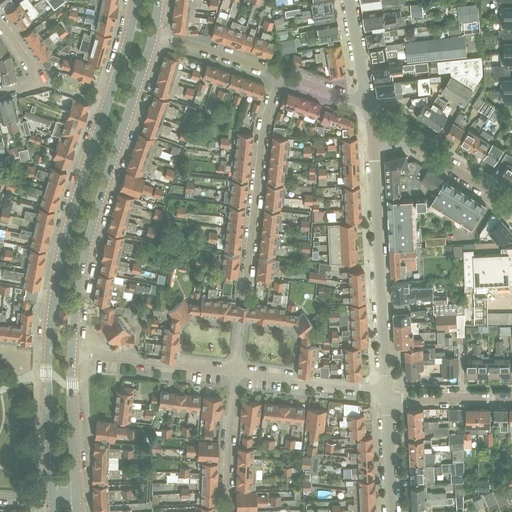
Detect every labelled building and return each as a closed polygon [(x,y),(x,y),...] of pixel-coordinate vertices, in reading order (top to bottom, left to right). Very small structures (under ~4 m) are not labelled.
[(6,11),(12,19),(32,5),(30,2),(28,0),(21,0),(19,2),(6,11)] [(65,0),(53,0),(50,3),(54,9),(66,0),(65,0)] [(95,4),(94,9),(100,10),(116,14),(118,4),(97,0),(89,0),(89,3),(95,4)] [(185,0),(174,0),(174,8),(195,11),(195,6),(202,7),(202,2),(185,0)] [(293,15),(334,8),(334,7),(333,8),(332,6),(334,6),(332,0),(321,0),(310,2),(311,7),(299,9),(299,8),(285,10),(286,16),(293,15)] [(396,0),(361,0),(363,10),(382,7),(382,2),(397,0),(396,0)] [(511,0),(498,0),(499,6),(500,6),(500,17),(511,17),(511,5),(511,0)] [(422,3),(410,4),(411,17),(423,16),(422,3)] [(38,13),(32,5),(12,19),(18,27),(38,13)] [(54,12),(59,17),(63,13),(59,8),(54,12)] [(174,8),(173,17),(189,20),(200,21),(200,17),(194,16),(195,11),(174,8)] [(308,22),(328,19),(336,18),(334,10),(333,10),(333,8),(334,8),(293,15),(295,23),(301,22),(300,19),(307,17),(308,22)] [(116,14),(100,10),(94,9),(93,14),(87,13),(86,17),(114,23),(116,14)] [(363,12),(365,21),(383,18),(396,16),(408,14),(407,9),(384,14),(383,9),(363,12)] [(478,9),(458,11),(459,22),(479,20),(478,9)] [(408,14),(396,16),(383,18),(365,21),(366,30),(374,29),(386,28),(392,27),(394,24),(406,22),(405,18),(408,18),(408,14)] [(210,37),(219,40),(224,26),(227,19),(217,16),(215,22),(210,37)] [(85,22),(91,23),(90,28),(111,32),(113,24),(114,24),(114,23),(86,17),(85,22)] [(189,20),(173,17),(171,27),(174,27),(173,32),(186,34),(198,35),(198,29),(188,28),(189,20)] [(511,17),(500,17),(500,29),(499,29),(499,35),(503,35),(511,35),(511,29),(511,28),(511,17)] [(479,20),(462,22),(463,35),(480,33),(479,20)] [(233,21),(230,28),(224,26),(219,40),(229,43),(236,22),(233,21)] [(301,37),(306,36),(338,30),(337,30),(336,28),(338,28),(336,21),(315,24),(316,29),(300,32),(301,37)] [(239,46),(243,32),(246,25),(236,22),(229,43),(239,46)] [(40,35),(37,31),(43,27),(40,23),(22,36),(27,44),(40,35)] [(56,30),(59,34),(66,29),(64,27),(62,25),(56,30)] [(251,28),(249,34),(243,32),(239,46),(248,50),(253,36),(255,30),(251,28)] [(66,29),(59,34),(62,38),(69,33),(66,29)] [(83,37),(93,40),(109,45),(111,35),(91,29),(90,34),(84,33),(83,37)] [(287,29),(276,31),(277,40),(288,38),(287,29)] [(378,31),(367,33),(369,44),(386,41),(392,40),(394,39),(393,35),(398,33),(397,29),(378,31)] [(316,44),(319,43),(332,41),(340,39),(338,32),(337,32),(337,31),(338,30),(306,36),(301,37),(302,42),(308,41),(308,43),(312,42),(315,42),(316,44)] [(260,54),(265,39),(267,34),(263,32),(261,38),(255,36),(250,50),(260,54)] [(265,39),(260,54),(269,57),(274,43),(269,41),(271,35),(267,34),(265,39)] [(33,52),(45,44),(52,39),(49,35),(43,40),(40,35),(27,44),(33,52)] [(464,35),(405,42),(406,50),(408,61),(466,55),(464,35)] [(503,53),(511,52),(511,41),(511,42),(511,35),(503,35),(503,53)] [(83,58),(88,59),(103,64),(109,45),(93,40),(83,37),(79,51),(84,52),(83,58)] [(52,39),(45,44),(33,52),(39,60),(51,52),(48,48),(55,43),(52,39)] [(397,51),(406,50),(405,42),(400,43),(399,42),(388,44),(369,47),(372,60),(388,57),(386,51),(396,49),(397,51)] [(315,53),(315,57),(342,52),(340,43),(332,45),(319,47),(320,52),(315,53)] [(71,45),(68,44),(59,50),(68,53),(71,45)] [(164,55),(161,64),(177,69),(180,59),(183,60),(185,56),(181,55),(168,51),(167,55),(164,55)] [(323,66),(328,65),(344,62),(342,52),(315,57),(316,61),(322,60),(323,66)] [(511,52),(503,53),(501,53),(501,65),(499,65),(499,72),(511,71),(511,52)] [(0,68),(12,66),(10,54),(0,56),(0,68)] [(474,89),(483,74),(482,55),(438,60),(439,71),(451,70),(451,76),(443,90),(465,104),(474,89)] [(63,59),(62,63),(91,73),(94,64),(75,58),(74,62),(63,59)] [(44,67),(49,68),(52,61),(45,59),(41,62),(44,67)] [(427,61),(415,62),(416,69),(416,71),(428,69),(427,61)] [(344,62),(328,65),(330,72),(331,78),(344,76),(343,72),(345,71),(344,62)] [(415,62),(376,67),(373,68),(375,79),(386,78),(393,77),(392,72),(416,69),(415,62)] [(89,81),(91,73),(62,63),(60,67),(71,71),(70,75),(77,78),(83,80),(83,79),(89,81)] [(188,72),(177,69),(161,64),(159,73),(179,79),(180,74),(186,76),(188,72)] [(202,77),(213,81),(218,68),(207,64),(202,77)] [(15,77),(12,66),(0,68),(0,73),(2,80),(15,77)] [(218,68),(213,81),(225,85),(229,72),(218,68)] [(159,73),(156,82),(182,91),(183,86),(177,85),(179,79),(159,73)] [(227,86),(238,90),(243,77),(231,73),(227,86)] [(238,90),(249,94),(254,81),(243,77),(238,90)] [(429,77),(418,78),(419,94),(430,93),(430,83),(429,77)] [(501,90),(511,89),(511,78),(501,78),(501,90)] [(249,94),(262,99),(265,90),(262,89),(264,84),(254,81),(249,94)] [(395,81),(383,82),(377,83),(377,82),(376,83),(378,95),(396,93),(400,93),(399,85),(397,86),(397,82),(395,82),(395,81)] [(182,91),(156,82),(153,92),(173,98),(175,93),(181,95),(182,91)] [(485,99),(485,87),(472,105),(478,109),(485,99)] [(511,89),(501,90),(501,102),(511,101),(511,89)] [(291,114),(293,110),(298,96),(287,93),(286,97),(284,96),(281,105),(288,108),(287,112),(291,114)] [(60,108),(68,111),(85,117),(87,111),(86,110),(88,104),(74,99),(69,96),(66,95),(64,101),(63,101),(60,108)] [(152,103),(150,102),(149,103),(177,113),(178,109),(167,105),(169,100),(154,95),(152,103)] [(428,121),(442,98),(437,95),(431,105),(425,102),(426,100),(426,99),(426,96),(411,98),(412,102),(408,109),(417,114),(417,115),(417,116),(422,119),(422,120),(423,118),(428,121)] [(304,114),(309,100),(298,96),(293,110),(304,114)] [(13,98),(5,100),(12,131),(16,130),(14,119),(18,118),(13,98)] [(447,101),(442,98),(428,121),(432,124),(434,125),(433,126),(438,130),(439,128),(439,129),(444,122),(447,116),(441,112),(447,101)] [(12,131),(5,100),(0,101),(0,116),(1,122),(6,121),(9,132),(12,131)] [(309,100),(304,114),(316,118),(320,104),(309,100)] [(489,117),(495,107),(485,101),(479,110),(489,117)] [(149,105),(146,112),(163,118),(164,114),(175,117),(177,113),(149,103),(149,105)] [(258,111),(260,104),(255,103),(251,116),(256,117),(258,111)] [(185,111),(186,111),(194,115),(197,108),(187,105),(185,111)] [(56,120),(64,123),(80,129),(82,123),(83,123),(85,117),(68,111),(60,108),(56,120)] [(25,109),(23,114),(48,123),(50,118),(34,112),(30,111),(25,109)] [(343,134),(345,133),(353,133),(352,122),(350,119),(324,110),(322,118),(320,122),(327,124),(328,122),(343,127),(343,134)] [(194,115),(186,111),(183,120),(191,123),(194,115)] [(143,121),(145,122),(170,131),(172,127),(161,123),(163,118),(146,112),(143,121)] [(459,112),(449,128),(446,133),(452,136),(451,137),(455,140),(456,139),(457,140),(465,126),(461,124),(464,119),(463,118),(465,115),(459,112)] [(303,119),(297,117),(295,124),(301,126),(303,119)] [(59,136),(75,142),(80,129),(64,123),(56,120),(52,134),(59,136)] [(170,131),(145,122),(142,131),(156,137),(158,131),(169,135),(170,131)] [(274,126),(273,133),(284,136),(286,128),(274,126)] [(309,135),(316,134),(316,126),(308,126),(309,135)] [(461,142),(471,148),(479,135),(469,129),(466,133),(461,142)] [(30,133),(28,140),(39,144),(42,137),(30,133)] [(139,133),(136,142),(161,151),(163,147),(157,145),(159,140),(139,133)] [(235,139),(235,143),(252,145),(253,135),(238,133),(237,140),(235,139)] [(480,134),(479,135),(471,148),(476,152),(476,153),(480,156),(481,155),(482,155),(490,142),(484,138),(485,137),(480,134)] [(59,136),(55,149),(72,155),(74,149),(73,148),(75,142),(59,136)] [(289,139),(273,137),(272,149),(290,151),(290,145),(288,145),(289,139)] [(357,148),(357,138),(342,138),(342,144),(340,144),(340,149),(357,148)] [(161,151),(136,142),(133,151),(153,158),(154,153),(160,155),(161,151)] [(504,149),(493,142),(484,156),(495,163),(504,149)] [(236,150),(236,155),(251,157),(252,145),(235,143),(234,149),(236,150)] [(180,148),(173,145),(170,153),(178,155),(180,148)] [(19,157),(16,147),(7,149),(9,159),(19,157)] [(27,148),(18,150),(21,160),(30,158),(27,148)] [(357,148),(340,149),(341,155),(343,155),(343,160),(358,159),(357,148)] [(70,161),(72,155),(55,149),(52,158),(57,159),(55,163),(66,167),(69,160),(70,161)] [(272,149),(270,159),(286,160),(287,156),(289,156),(290,151),(272,149)] [(133,151),(130,160),(155,169),(157,165),(151,163),(153,158),(133,151)] [(505,167),(502,173),(501,175),(511,181),(511,155),(506,152),(499,163),(505,167)] [(232,161),(232,165),(249,167),(251,157),(236,155),(235,161),(232,161)] [(391,172),(400,172),(399,169),(409,167),(407,161),(406,155),(386,160),(387,173),(391,173),(391,172)] [(270,159),(269,170),(287,172),(288,167),(285,167),(286,160),(270,159)] [(358,170),(358,161),(358,159),(343,160),(343,166),(341,166),(341,171),(358,170)] [(155,169),(130,160),(126,169),(146,176),(148,171),(153,173),(155,169)] [(399,169),(400,172),(400,193),(428,192),(428,183),(438,189),(444,179),(426,167),(414,160),(407,161),(409,167),(399,169)] [(233,178),(248,179),(249,167),(232,165),(231,171),(234,171),(233,178)] [(49,172),(39,169),(37,169),(36,172),(63,181),(66,172),(51,167),(49,172)] [(287,172),(269,170),(268,181),(284,183),(284,177),(287,178),(287,172)] [(344,183),(351,182),(359,182),(358,170),(341,171),(341,176),(344,176),(344,183)] [(63,181),(36,172),(35,176),(47,180),(45,185),(60,190),(63,181)] [(125,172),(122,181),(151,191),(153,187),(142,183),(144,179),(125,172)] [(388,194),(400,193),(400,172),(391,172),(391,173),(387,173),(388,194)] [(431,200),(473,226),(486,205),(444,179),(438,189),(431,200)] [(229,186),(229,190),(246,192),(247,182),(233,180),(232,186),(229,186)] [(151,191),(122,181),(119,189),(138,196),(140,191),(150,195),(151,191)] [(267,184),(266,195),(284,198),(285,193),(283,192),(283,186),(267,184)] [(44,191),(34,188),(32,187),(31,191),(57,199),(60,190),(45,185),(44,191)] [(359,186),(349,187),(344,187),(344,193),(342,193),(342,199),(345,199),(360,198),(359,186)] [(246,192),(229,190),(228,196),(231,197),(230,203),(245,204),(246,192)] [(57,199),(31,191),(29,194),(41,198),(40,204),(54,208),(57,199)] [(133,197),(118,192),(115,202),(141,209),(142,205),(132,202),(133,197)] [(413,201),(413,197),(397,198),(396,194),(388,194),(391,247),(415,246),(413,201)] [(284,198),(266,195),(265,206),(280,208),(281,203),(284,203),(284,198)] [(415,246),(416,246),(418,246),(418,239),(421,239),(420,227),(417,227),(417,215),(420,215),(419,208),(435,207),(434,209),(444,215),(445,212),(456,219),(454,221),(464,227),(466,225),(471,228),(473,226),(431,200),(431,201),(427,201),(426,196),(417,197),(417,201),(413,201),(415,246)] [(343,209),(360,208),(360,198),(345,199),(345,204),(343,204),(343,209)] [(312,203),(312,199),(304,199),(304,208),(311,208),(311,205),(312,205),(312,203)] [(115,202),(113,211),(128,216),(129,210),(139,213),(141,209),(115,202)] [(226,211),(226,216),(243,218),(245,207),(224,204),(223,211),(226,211)] [(50,229),(54,211),(39,207),(38,213),(25,210),(24,218),(36,221),(37,217),(44,218),(42,228),(50,229)] [(346,221),(348,221),(361,220),(360,208),(343,209),(343,214),(345,214),(346,221)] [(264,210),(263,221),(282,223),(282,218),(279,218),(280,211),(264,210)] [(113,211),(110,220),(135,228),(136,224),(126,221),(128,216),(113,211)] [(324,211),(319,211),(312,211),(313,220),(324,220),(324,211)] [(242,229),(243,218),(226,216),(225,222),(228,222),(227,227),(242,229)] [(48,239),(50,229),(42,228),(44,218),(37,217),(36,221),(33,231),(21,229),(20,233),(48,239)] [(482,227),(480,237),(486,236),(489,231),(498,241),(504,240),(511,233),(511,231),(502,220),(497,224),(489,219),(488,219),(482,227)] [(107,230),(109,230),(123,234),(124,229),(134,232),(135,228),(110,220),(107,230)] [(281,229),(282,223),(263,221),(262,232),(278,234),(278,228),(281,229)] [(328,225),(328,235),(356,233),(356,229),(354,229),(353,224),(328,225)] [(224,233),(223,238),(241,240),(242,229),(227,227),(226,233),(224,233)] [(105,241),(105,242),(132,248),(133,244),(122,242),(124,236),(108,232),(107,241),(105,241)] [(262,232),(261,243),(279,244),(279,240),(277,240),(278,234),(262,232)] [(31,245),(45,248),(48,239),(20,233),(19,236),(32,239),(31,245)] [(357,238),(356,233),(328,235),(329,244),(354,243),(354,238),(357,238)] [(425,237),(426,245),(445,244),(444,236),(425,237)] [(241,240),(223,238),(222,244),(225,244),(224,250),(240,252),(241,240)] [(105,242),(103,251),(120,255),(124,255),(125,250),(131,252),(132,248),(105,242)] [(301,251),(309,252),(310,242),(301,242),(301,251)] [(279,244),(261,243),(259,254),(275,256),(276,249),(278,250),(279,244)] [(329,244),(330,254),(357,253),(357,248),(354,248),(354,243),(329,244)] [(415,246),(391,247),(391,263),(392,263),(392,265),(391,265),(392,275),(407,275),(406,268),(417,268),(416,246),(415,246)] [(511,246),(501,247),(501,253),(474,254),(473,249),(463,249),(466,285),(504,283),(511,282),(511,246)] [(24,247),(23,252),(17,251),(16,255),(43,260),(45,251),(24,247)] [(101,260),(128,266),(129,262),(118,260),(120,255),(103,251),(101,260)] [(309,252),(301,251),(300,261),(309,262),(309,252)] [(213,258),(212,262),(238,265),(239,256),(219,253),(219,259),(213,258)] [(330,264),(347,263),(355,263),(355,257),(358,257),(357,253),(330,254),(330,264)] [(20,266),(27,267),(42,270),(43,260),(16,255),(15,260),(21,261),(20,266)] [(259,258),(258,267),(284,270),(284,266),(278,266),(279,260),(259,258)] [(102,261),(100,270),(116,273),(117,268),(127,270),(128,266),(101,260),(101,261),(102,261)] [(132,267),(140,269),(146,271),(147,266),(133,262),(132,267)] [(230,274),(237,275),(238,265),(212,262),(212,267),(222,268),(221,273),(230,274)] [(317,277),(326,278),(327,274),(325,273),(325,270),(330,271),(331,265),(319,263),(318,272),(317,277)] [(171,265),(168,285),(172,286),(176,266),(171,265)] [(42,270),(27,267),(26,272),(3,268),(2,272),(14,274),(40,279),(42,270)] [(283,275),(284,270),(258,267),(257,277),(256,281),(263,282),(264,278),(272,279),(273,273),(283,275)] [(349,276),(349,281),(364,281),(363,270),(341,271),(342,276),(349,276)] [(40,279),(14,274),(2,272),(1,277),(8,279),(8,278),(24,280),(23,286),(38,288),(40,279)] [(114,275),(98,273),(97,282),(124,287),(125,283),(113,281),(114,275)] [(410,280),(392,281),(393,299),(404,299),(404,298),(407,298),(407,299),(410,299),(410,304),(436,303),(450,302),(450,296),(438,297),(437,285),(415,286),(410,286),(410,280)] [(349,286),(342,286),(342,291),(350,291),(365,290),(364,281),(349,281),(349,286)] [(111,294),(123,297),(124,287),(97,282),(95,292),(111,294)] [(464,324),(465,324),(488,324),(488,312),(488,297),(474,297),(474,285),(464,286),(464,302),(464,314),(464,324)] [(202,298),(200,314),(210,315),(213,289),(209,289),(208,299),(202,298)] [(217,289),(213,289),(210,315),(219,316),(221,301),(216,300),(217,289)] [(350,291),(350,296),(343,296),(343,302),(365,301),(365,290),(350,291)] [(123,297),(111,294),(95,292),(93,301),(109,304),(110,299),(122,301),(123,297)] [(30,330),(33,312),(27,311),(28,304),(29,300),(36,301),(37,296),(25,294),(23,293),(22,300),(23,300),(23,304),(22,312),(19,328),(30,330)] [(267,300),(266,306),(265,322),(274,323),(278,294),(273,293),(272,301),(267,300)] [(278,294),(274,323),(284,324),(287,303),(281,302),(282,294),(278,294)] [(183,299),(176,305),(186,317),(192,313),(198,314),(199,305),(190,304),(188,305),(183,299)] [(234,317),(242,318),(243,306),(231,305),(231,302),(221,301),(219,316),(229,317),(234,317)] [(464,302),(450,302),(436,303),(436,315),(456,314),(464,314),(464,302)] [(331,310),(331,315),(339,315),(348,314),(366,313),(366,303),(346,304),(346,310),(339,310),(339,309),(331,310)] [(100,330),(105,336),(125,320),(122,315),(131,317),(132,308),(118,305),(114,308),(103,307),(102,318),(103,319),(101,321),(97,321),(95,323),(94,326),(96,329),(100,330)] [(171,327),(179,328),(180,322),(186,317),(176,305),(168,311),(173,317),(172,318),(171,327)] [(243,306),(242,318),(251,319),(255,320),(255,321),(265,322),(266,306),(257,305),(257,308),(243,306)] [(152,316),(149,307),(143,309),(146,318),(152,316)] [(67,310),(61,309),(59,321),(66,322),(67,310)] [(427,309),(394,310),(394,322),(411,321),(411,316),(427,315),(427,309)] [(2,310),(2,311),(0,329),(0,337),(9,339),(11,324),(11,319),(6,318),(7,310),(2,310)] [(18,340),(19,328),(22,312),(18,312),(16,325),(11,324),(9,339),(18,340)] [(288,315),(287,324),(293,324),(297,330),(310,320),(304,312),(297,317),(297,316),(288,315)] [(367,324),(366,313),(348,314),(348,319),(347,319),(347,325),(367,324)] [(464,314),(456,314),(436,315),(437,327),(450,327),(450,329),(457,329),(458,336),(465,336),(465,324),(464,324),(464,314)] [(314,317),(310,320),(297,330),(302,335),(301,342),(309,343),(311,334),(310,332),(320,324),(314,317)] [(158,319),(151,318),(150,325),(157,326),(158,319)] [(125,320),(105,336),(110,342),(110,346),(112,349),(114,350),(118,347),(118,344),(120,342),(122,344),(132,345),(134,333),(134,332),(125,320)] [(394,322),(395,335),(403,335),(403,332),(413,332),(419,332),(419,326),(417,326),(417,321),(411,321),(394,322)] [(342,335),(349,334),(367,333),(367,324),(347,325),(347,330),(341,330),(342,335)] [(19,328),(18,340),(18,341),(19,341),(22,343),(25,343),(29,342),(30,342),(30,341),(32,338),(32,335),(31,332),(32,332),(32,330),(30,330),(19,328)] [(164,334),(163,339),(178,340),(179,330),(157,328),(156,333),(164,334)] [(414,339),(413,332),(403,332),(403,335),(395,335),(395,346),(423,345),(422,338),(414,339)] [(368,344),(367,333),(349,334),(349,339),(348,339),(348,345),(368,344)] [(155,343),(154,348),(177,350),(178,340),(163,339),(162,344),(155,343)] [(320,346),(301,344),(299,354),(318,356),(320,346)] [(406,348),(406,358),(435,357),(443,356),(445,356),(445,351),(435,351),(435,346),(406,348)] [(360,347),(344,347),(340,348),(340,353),(338,353),(338,347),(332,348),(332,358),(341,358),(360,357),(360,347)] [(161,353),(161,359),(176,360),(177,350),(154,348),(154,352),(161,353)] [(484,352),(481,352),(478,352),(478,357),(478,375),(489,375),(489,360),(489,357),(489,355),(484,355),(484,352)] [(489,375),(500,375),(499,352),(496,352),(495,352),(495,357),(489,357),(489,360),(489,375)] [(505,352),(503,352),(499,352),(500,375),(511,375),(511,360),(505,360),(505,352)] [(317,367),(318,356),(299,354),(298,364),(317,367)] [(443,371),(443,376),(459,376),(459,356),(454,356),(445,356),(443,356),(443,362),(443,371)] [(343,363),(343,367),(361,367),(360,357),(341,358),(341,363),(343,363)] [(435,362),(435,357),(406,358),(407,376),(419,376),(419,368),(424,368),(424,363),(435,362)] [(467,375),(478,375),(478,357),(473,357),(473,360),(467,360),(467,375)] [(312,371),(320,372),(321,367),(317,367),(298,364),(297,374),(312,376),(312,371)] [(320,377),(328,378),(329,368),(321,367),(320,372),(320,377)] [(346,378),(361,377),(361,367),(343,367),(343,372),(342,372),(342,378),(346,378)] [(132,402),(133,393),(138,394),(138,388),(121,386),(120,391),(117,390),(116,400),(132,402)] [(164,406),(168,407),(170,392),(160,391),(158,405),(158,413),(163,413),(164,406)] [(180,393),(170,392),(168,407),(174,407),(173,414),(177,415),(180,393)] [(183,416),(184,409),(188,409),(190,394),(180,393),(177,415),(183,416)] [(200,396),(190,394),(188,409),(194,410),(193,417),(198,417),(199,410),(200,396)] [(205,427),(209,428),(212,397),(203,396),(201,415),(206,416),(205,427)] [(221,398),(212,397),(209,428),(213,428),(214,417),(219,417),(220,409),(221,409),(221,404),(221,398)] [(116,400),(115,409),(141,412),(141,408),(131,407),(132,402),(116,400)] [(241,412),(240,420),(245,421),(244,431),(248,432),(251,401),(242,400),(242,407),(241,407),(241,412)] [(260,402),(251,401),(248,432),(252,432),(253,422),(258,422),(260,402)] [(343,404),(329,402),(327,414),(341,417),(343,404)] [(271,426),(274,404),(264,403),(262,425),(271,426)] [(284,405),(274,404),(271,426),(282,427),(282,420),(284,405)] [(284,405),(282,420),(282,427),(287,427),(287,421),(292,421),(294,406),(284,405)] [(302,429),(303,422),(304,407),(294,406),(292,421),(298,422),(297,429),(302,429)] [(309,439),(313,439),(317,409),(308,407),(305,428),(311,428),(309,439)] [(409,409),(409,422),(424,421),(424,414),(423,408),(409,409)] [(467,408),(467,426),(464,426),(465,438),(472,438),(471,426),(478,426),(478,409),(467,408)] [(140,416),(141,412),(115,409),(114,419),(129,421),(130,415),(140,416)] [(326,410),(317,409),(313,439),(317,440),(319,429),(323,430),(326,410)] [(486,444),(492,444),(492,426),(490,426),(491,409),(478,409),(478,426),(478,432),(486,432),(486,444)] [(499,445),(498,430),(498,427),(497,427),(497,424),(500,424),(500,430),(508,431),(508,409),(495,409),(495,425),(492,425),(492,426),(492,444),(492,445),(499,445)] [(346,425),(363,424),(363,414),(344,415),(344,421),(346,421),(346,425)] [(96,420),(95,428),(127,432),(127,428),(116,427),(117,422),(108,421),(108,420),(103,420),(103,421),(96,420)] [(429,421),(424,421),(409,422),(410,434),(425,434),(434,431),(434,435),(450,435),(455,434),(454,431),(449,431),(449,427),(430,428),(429,421)] [(364,434),(363,424),(346,425),(342,425),(342,429),(344,429),(344,435),(364,434)] [(126,436),(127,432),(95,428),(94,437),(114,440),(115,435),(126,436)] [(410,440),(411,451),(437,450),(441,450),(452,449),(464,449),(464,434),(455,434),(450,435),(450,445),(424,446),(424,439),(410,440)] [(372,446),(372,436),(349,437),(350,442),(357,442),(357,447),(372,446)] [(268,447),(269,439),(263,439),(263,440),(260,439),(260,447),(268,447)] [(186,445),(186,449),(218,451),(218,442),(198,440),(198,445),(186,445)] [(93,451),(120,453),(120,448),(108,448),(109,442),(94,441),(93,451)] [(350,453),(350,457),(358,457),(373,456),(372,446),(357,447),(357,453),(350,453)] [(261,449),(238,447),(237,458),(253,458),(253,453),(260,454),(261,449)] [(217,460),(218,451),(186,449),(186,453),(197,454),(197,458),(217,460)] [(452,449),(453,462),(455,462),(465,462),(464,449),(452,449)] [(441,450),(437,450),(411,451),(411,463),(425,462),(441,461),(441,450)] [(93,451),(93,461),(108,462),(112,462),(112,456),(120,457),(120,453),(93,451)] [(373,456),(358,457),(350,457),(351,462),(358,462),(358,467),(373,466),(373,456)] [(237,467),(243,468),(243,478),(252,478),(256,479),(256,469),(259,469),(260,464),(252,464),(253,458),(237,458),(237,467)] [(108,462),(93,461),(92,471),(119,472),(119,468),(108,467),(108,462)] [(199,472),(202,472),(217,472),(217,462),(198,461),(198,468),(199,468),(199,472)] [(455,462),(453,462),(442,463),(442,473),(455,472),(455,462)] [(455,474),(464,473),(464,462),(455,462),(455,472),(455,474)] [(411,465),(412,480),(424,480),(435,479),(434,464),(411,465)] [(374,477),(373,466),(358,467),(351,467),(351,478),(374,477)] [(252,478),(243,478),(243,468),(237,467),(236,488),(255,489),(255,484),(256,479),(252,478)] [(119,477),(119,472),(92,471),(92,481),(107,482),(107,476),(119,477)] [(216,483),(217,472),(202,472),(199,472),(190,472),(180,472),(180,475),(185,476),(185,477),(198,477),(197,482),(216,483)] [(303,485),(311,486),(311,481),(309,481),(310,474),(303,474),(303,485)] [(353,480),(354,485),(347,485),(347,489),(374,488),(374,479),(353,480)] [(199,492),(201,492),(216,492),(216,483),(197,482),(197,488),(199,488),(199,492)] [(478,483),(478,491),(490,491),(490,483),(478,483)] [(92,485),(93,495),(120,493),(119,489),(108,490),(107,484),(92,485)] [(446,496),(458,495),(458,490),(445,490),(445,492),(432,493),(432,491),(427,491),(426,485),(412,486),(413,499),(446,497),(446,496)] [(353,494),(354,499),(375,498),(374,488),(347,489),(348,494),(353,494)] [(493,491),(498,502),(506,499),(501,488),(493,491)] [(500,506),(498,502),(493,491),(493,490),(483,495),(490,511),(500,506)] [(236,491),(236,500),(267,500),(267,495),(256,496),(256,491),(236,491)] [(215,503),(216,492),(201,492),(199,492),(199,497),(197,497),(197,502),(215,503)] [(120,493),(93,495),(92,495),(93,505),(109,504),(108,498),(120,498),(120,493)] [(425,511),(425,503),(449,502),(449,510),(464,509),(464,496),(446,497),(413,499),(413,511),(425,511)] [(481,497),(474,501),(477,509),(485,506),(481,497)] [(375,507),(375,498),(354,499),(354,504),(348,504),(348,509),(375,507)] [(267,500),(236,500),(236,509),(256,509),(256,505),(267,504),(267,500)]
